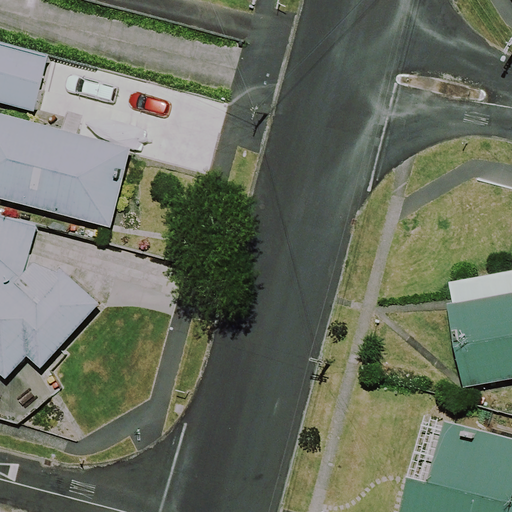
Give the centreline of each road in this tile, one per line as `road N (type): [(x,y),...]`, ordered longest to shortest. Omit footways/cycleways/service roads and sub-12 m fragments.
road 1 (residential): [(226,511),(340,59)]
road 2 (unknown): [(0,10),(340,59)]
road 3 (residential): [(340,59),(511,102)]
road 4 (residential): [(122,511),(0,478)]
